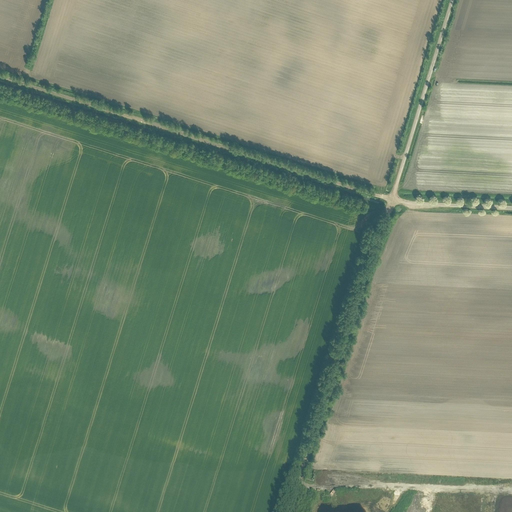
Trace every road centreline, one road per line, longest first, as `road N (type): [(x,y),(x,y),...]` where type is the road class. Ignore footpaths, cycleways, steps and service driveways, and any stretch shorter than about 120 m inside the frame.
road 1 (track): [(0,74),(392,200),(291,511)]
road 2 (unclassified): [(451,0),(392,200)]
road 3 (unclassified): [(511,208),(392,200)]
